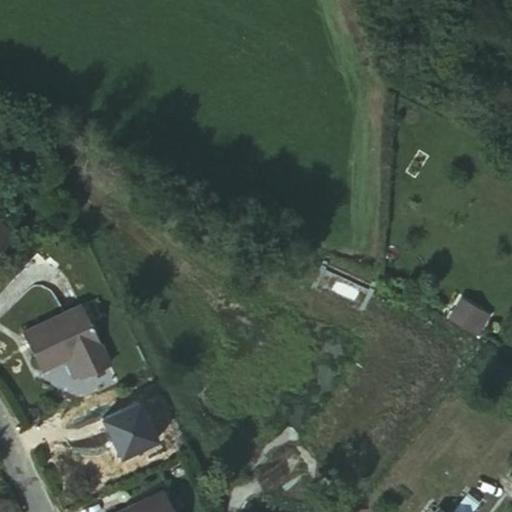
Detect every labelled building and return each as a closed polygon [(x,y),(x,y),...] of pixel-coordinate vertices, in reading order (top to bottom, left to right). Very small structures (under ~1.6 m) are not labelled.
[(82,343),(64,303),(8,328),(27,368),(54,356),(59,353),(82,343)] [(472,315),(450,303),(440,321),(462,333),(472,315)] [(478,319),(472,315),(462,333),(468,336),(478,319)] [(82,343),(59,353),(69,374),(92,364),(82,343)] [(69,374),(59,353),(54,356),(64,377),(69,374)] [(83,508),(75,511),(152,511),(138,481),(83,508)]
